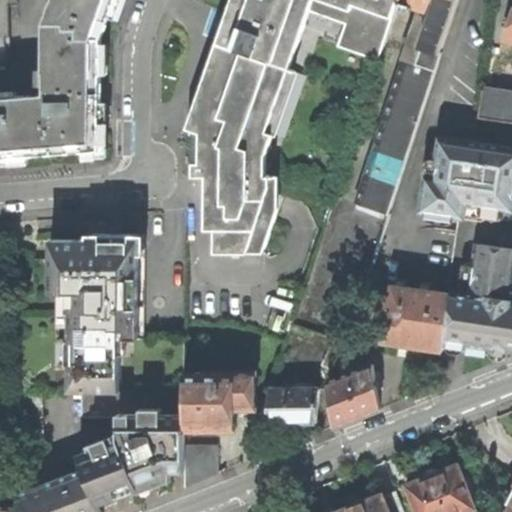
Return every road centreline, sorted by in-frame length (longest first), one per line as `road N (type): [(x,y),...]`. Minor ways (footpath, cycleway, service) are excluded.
road 1 (residential): [(511,387),(194,511)]
road 2 (residential): [(0,195),(114,187),(140,177),(145,52),(159,0)]
